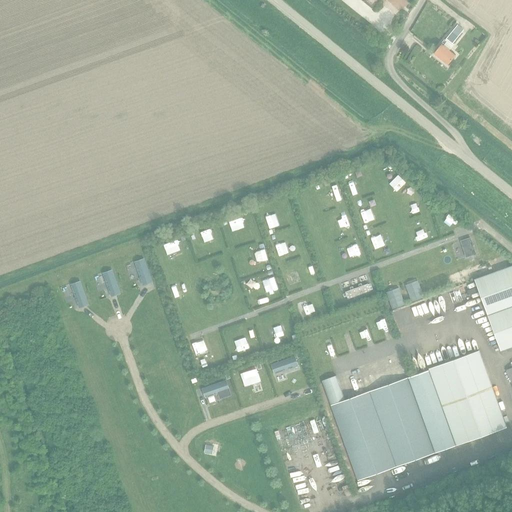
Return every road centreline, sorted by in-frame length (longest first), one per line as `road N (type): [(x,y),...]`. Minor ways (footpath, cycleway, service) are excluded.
road 1 (unclassified): [(463,153),(272,0)]
road 2 (unclassified): [(463,153),(464,145),(389,68),(391,50),(422,0)]
